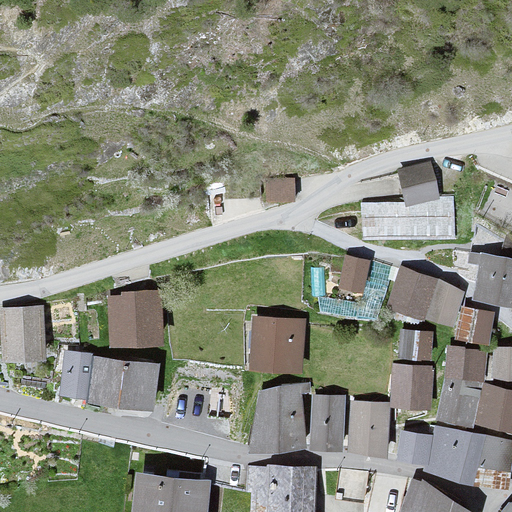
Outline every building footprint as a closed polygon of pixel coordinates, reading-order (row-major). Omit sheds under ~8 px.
[(412,198),(366,202),(365,239),(464,238),(463,197),(446,197),(440,166),(404,176),(412,198)] [(266,182),(266,199),(294,199),(294,181),(266,182)] [(511,255),(476,252),(477,261),(485,262),(484,296),(511,299),(511,255)] [(368,260),(347,258),(345,289),(366,290),(368,260)] [(442,281),(405,271),(393,307),(434,318),(442,281)] [(464,290),(442,281),(434,318),(461,324),(464,290)] [(159,286),(105,293),(113,349),(166,342),(159,286)] [(0,352),(10,351),(11,360),(57,354),(50,303),(6,309),(6,313),(0,314),(0,352)] [(497,310),(467,307),(465,340),(496,341),(497,310)] [(314,318),(258,314),(255,367),(311,371),(314,318)] [(434,329),(400,329),(401,361),(434,361),(434,329)] [(484,349),(450,347),(451,378),(482,379),(492,379),(492,374),(492,353),(484,349)] [(511,347),(491,347),(492,353),(492,374),(511,376),(511,347)] [(167,362),(68,353),(63,399),(163,408),(167,362)] [(429,366),(391,365),(395,408),(430,408),(429,366)] [(229,373),(212,370),(207,404),(224,406),(229,373)] [(482,379),(451,378),(447,419),(479,423),(482,379)] [(312,380),(261,389),(261,450),(314,447),(307,394),(313,390),(312,380)] [(511,386),(489,385),(486,422),(511,425),(511,386)] [(348,394),(320,394),(319,445),(349,448),(348,394)] [(387,399),(354,401),(356,451),(390,453),(387,399)] [(511,444),(511,439),(436,428),(431,472),(508,489),(511,444)] [(427,432),(401,430),(401,459),(426,460),(427,432)] [(316,511),(318,468),(244,466),(243,492),(249,492),(248,511),(316,511)] [(364,470),(338,471),(339,501),(365,500),(364,470)] [(469,511),(415,479),(405,511),(469,511)] [(207,511),(208,482),(135,481),(133,511),(207,511)]
